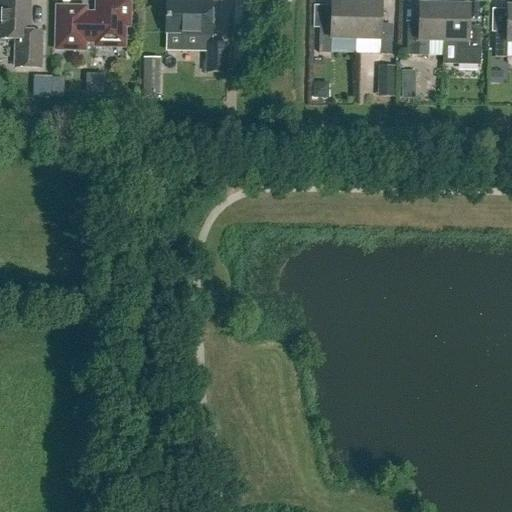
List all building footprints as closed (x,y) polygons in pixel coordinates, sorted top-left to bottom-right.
[(39,69),(40,33),(28,33),(28,0),(0,0),(0,12),(0,11),(0,40),(17,41),(16,69),(39,69)] [(123,48),(124,0),(96,0),(96,15),(64,14),(64,42),(95,43),(95,47),(123,48)] [(211,37),(212,1),(193,1),(193,3),(166,2),(165,34),(182,35),(182,37),(211,37)] [(355,41),(356,5),(330,4),(330,30),(318,30),(318,54),(330,54),(330,40),(355,41)] [(356,5),(355,41),(380,41),(379,56),(391,56),(392,31),(380,31),(381,6),(356,5)] [(443,43),(444,7),(419,7),(418,32),(407,32),(406,57),(418,57),(429,57),(429,43),(443,43)] [(444,7),(443,43),(457,44),(456,65),(479,66),(479,67),(480,67),(480,50),(480,34),(468,33),(469,8),(444,7)] [(511,44),(511,8),(507,9),(506,34),(495,34),(494,59),(506,59),(507,44),(511,44)] [(226,74),(227,46),(207,46),(206,73),(226,74)] [(414,73),(400,73),(400,86),(414,86),(414,73)]
